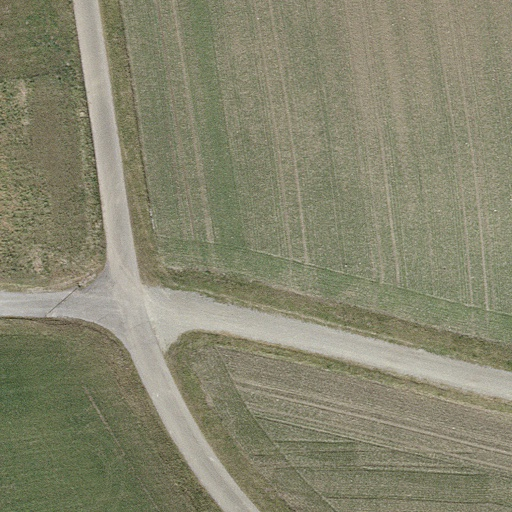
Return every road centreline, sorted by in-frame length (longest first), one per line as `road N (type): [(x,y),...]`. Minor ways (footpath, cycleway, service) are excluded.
road 1 (track): [(85,0),(136,311),(168,400),(240,511)]
road 2 (track): [(511,392),(136,311),(0,311)]
